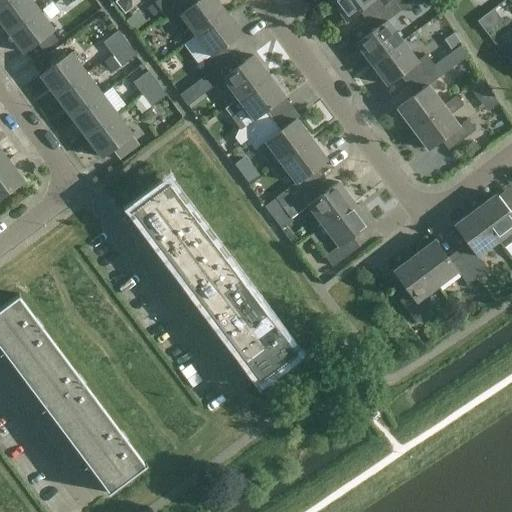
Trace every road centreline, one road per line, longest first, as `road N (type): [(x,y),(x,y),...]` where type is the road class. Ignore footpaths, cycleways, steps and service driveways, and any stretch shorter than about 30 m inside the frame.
road 1 (residential): [(437,206),(409,201),(256,0)]
road 2 (residential): [(235,385),(78,184)]
road 3 (residential): [(86,505),(0,388)]
road 4 (residential): [(78,184),(0,82)]
